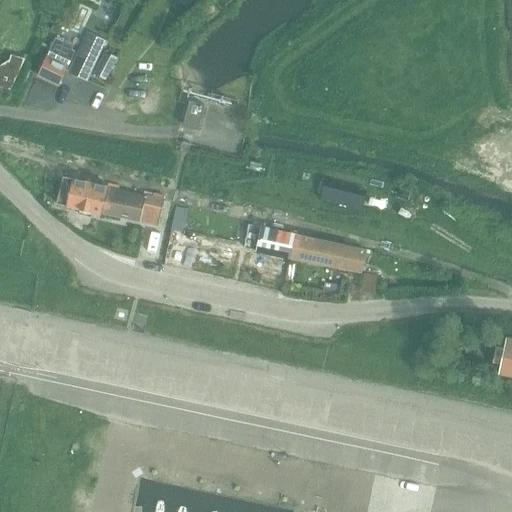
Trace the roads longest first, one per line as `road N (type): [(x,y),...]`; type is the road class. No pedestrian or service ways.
road 1 (unclassified): [(511,308),(285,311),(140,281),(87,255),(0,178)]
road 2 (unclassified): [(335,494),(511,511)]
